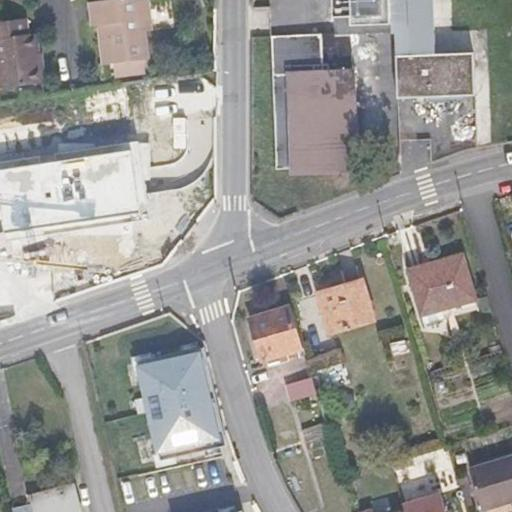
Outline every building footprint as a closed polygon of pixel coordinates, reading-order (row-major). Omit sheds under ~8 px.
[(108,0),(90,2),(92,20),(98,19),(99,27),(104,65),(114,64),(145,60),(149,59),(146,32),(153,31),(148,0),(108,0)] [(383,0),(331,0),(332,18),(351,17),(384,16),(383,0)] [(383,0),(384,16),(396,16),(435,15),(434,0),(383,0)] [(435,15),(396,16),(398,83),(477,80),(476,36),(434,37),(435,15)] [(341,29),(341,48),(352,48),(351,17),(332,18),(332,29),(341,29)] [(42,84),(39,54),(36,34),(28,35),(26,19),(0,22),(0,82),(1,89),(42,84)] [(361,167),(357,47),(352,48),(341,48),(332,48),(332,29),(272,31),(278,169),(291,168),(291,175),(361,172),(361,167)] [(44,53),(39,54),(42,84),(47,83),(44,53)] [(147,73),(145,60),(114,64),(116,77),(147,73)] [(138,139),(0,159),(0,199),(5,231),(6,239),(150,217),(138,139)] [(422,314),(476,298),(463,255),(410,271),(422,314)] [(331,306),(323,308),(330,334),(375,320),(363,280),(327,291),(331,306)] [(318,293),(323,308),(331,306),(327,291),(318,293)] [(479,308),(476,298),(422,314),(425,324),(479,308)] [(304,348),(292,306),(252,318),(264,360),(304,348)] [(190,351),(129,366),(152,463),(212,449),(190,351)] [(291,401),(317,393),(313,377),(286,385),(291,401)] [(303,429),(306,440),(329,433),(325,423),(303,429)] [(313,458),(333,453),(328,438),(309,444),(313,458)] [(482,509),(511,499),(511,457),(470,470),(482,509)] [(459,477),(468,508),(475,506),(466,475),(459,477)] [(35,511),(82,511),(75,484),(31,497),(35,511)] [(446,511),(441,494),(405,504),(406,511),(446,511)] [(511,511),(511,499),(482,509),(482,511),(511,511)] [(13,510),(13,511),(32,511),(29,503),(13,510)]
